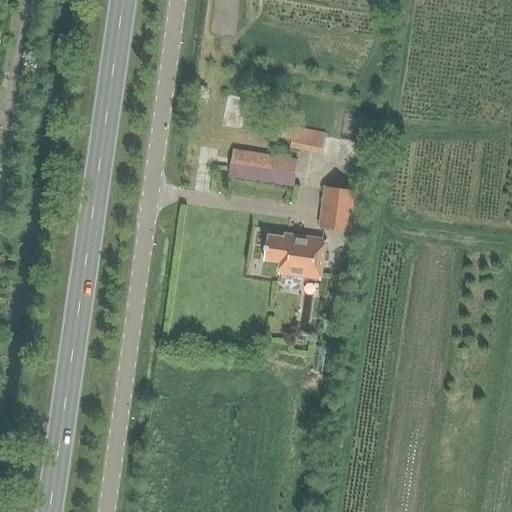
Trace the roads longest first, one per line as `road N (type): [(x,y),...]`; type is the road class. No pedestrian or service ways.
road 1 (primary): [(48,511),(121,0)]
road 2 (unclassified): [(106,511),(178,0)]
